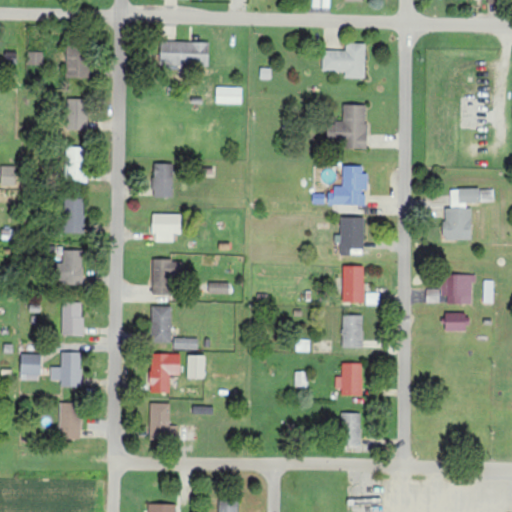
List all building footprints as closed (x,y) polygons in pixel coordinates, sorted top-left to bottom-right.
[(161,65),(209,66),(210,42),(162,41),(161,65)] [(323,50),(323,71),(346,72),(346,78),(365,78),(366,44),(347,43),(346,51),(323,50)] [(66,78),(89,78),(90,51),(66,51),(66,78)] [(44,52),(29,52),(29,65),(44,65),(44,52)] [(242,104),(243,87),(217,87),(217,103),(242,104)] [(88,130),(88,99),(67,99),(67,130),(88,130)] [(368,105),(344,105),(343,121),(336,121),(336,134),(329,134),(329,141),(344,141),(344,148),(367,149),(368,105)] [(87,148),(67,147),(66,181),(86,182),(87,148)] [(154,197),(173,198),(174,164),(155,163),(154,197)] [(1,185),(15,186),(16,166),(2,165),(1,185)] [(365,206),(366,190),(368,190),(369,173),(363,173),(363,166),(344,166),(343,187),(331,186),(331,205),(365,206)] [(472,240),(472,203),(493,203),(493,189),(451,189),(451,209),(445,209),(445,240),(472,240)] [(84,199),(66,198),(65,233),(84,233),(84,199)] [(182,214),(154,214),(154,242),(174,242),(174,234),(182,234),(182,214)] [(341,235),(335,235),(335,243),(341,243),(340,255),(352,256),(352,250),(365,250),(366,217),(341,217),(341,235)] [(63,250),(63,263),(56,263),(56,285),(84,285),(83,250),(63,250)] [(176,260),(152,259),(152,292),(176,292),(176,260)] [(364,303),(365,266),(343,266),(343,303),(364,303)] [(442,296),(448,296),(448,304),(473,305),(474,275),(442,275),(442,296)] [(484,303),(493,303),(494,281),(484,281),(484,303)] [(230,283),(210,282),(210,294),(230,295),(230,283)] [(427,303),(440,303),(441,289),(427,289),(427,303)] [(84,303),(63,303),(62,336),(83,336),(84,303)] [(172,307),(153,306),(152,343),(171,343),(172,307)] [(467,332),(467,313),(446,313),(446,332),(467,332)] [(343,348),(364,348),(363,316),(343,316),(343,348)] [(199,338),(175,338),(175,350),(199,349),(199,338)] [(82,352),(62,352),(61,367),(51,367),(51,381),(61,381),(61,387),(82,387),(82,352)] [(41,381),(41,355),(22,354),(21,380),(41,381)] [(181,354),(151,354),(151,394),(170,394),(171,375),(181,375),(181,354)] [(188,378),(205,379),(206,355),(188,355),(188,378)] [(363,364),(343,363),(342,376),(336,376),(336,388),(342,388),(342,395),(362,396),(363,364)] [(295,387),(307,387),(308,372),(296,371),(295,387)] [(60,439),(80,439),(81,403),(60,403),(60,439)] [(171,403),(151,403),(150,439),(178,439),(178,426),(170,426),(171,403)] [(361,413),(343,413),(343,446),(361,446),(361,413)] [(239,511),(239,500),(219,501),(219,511),(239,511)]
